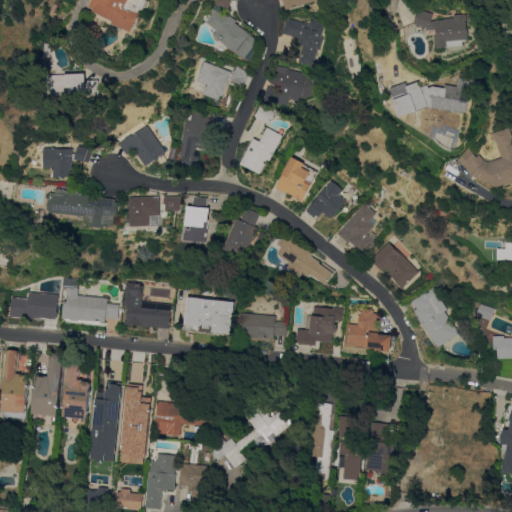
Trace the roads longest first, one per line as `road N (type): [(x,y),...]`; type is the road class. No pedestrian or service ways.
road 1 (residential): [(411,361),(352,364),(0,333)]
road 2 (residential): [(411,361),(405,329),(383,294),(264,201),(221,184),(111,176)]
road 3 (residential): [(221,184),(271,45),(264,3)]
